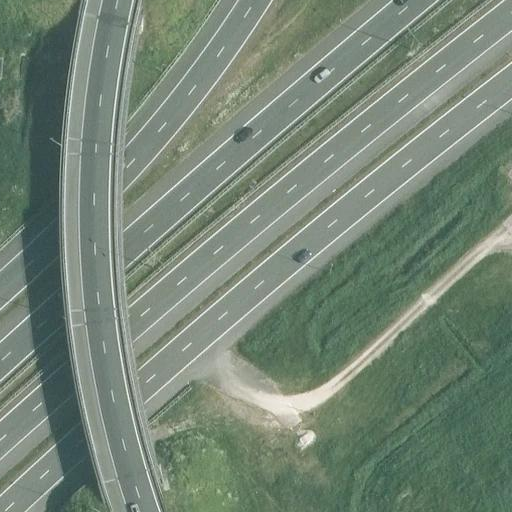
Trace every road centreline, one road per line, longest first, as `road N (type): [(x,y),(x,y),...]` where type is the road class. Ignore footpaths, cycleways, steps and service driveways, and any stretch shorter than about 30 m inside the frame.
road 1 (motorway): [(7,511),(184,344),(511,81)]
road 2 (motorway): [(0,437),(511,23)]
road 3 (motorway): [(417,0),(0,362)]
road 4 (motorway): [(116,0),(93,148),(92,269),(104,368),(142,511)]
road 5 (motorway): [(254,0),(169,120),(0,290)]
